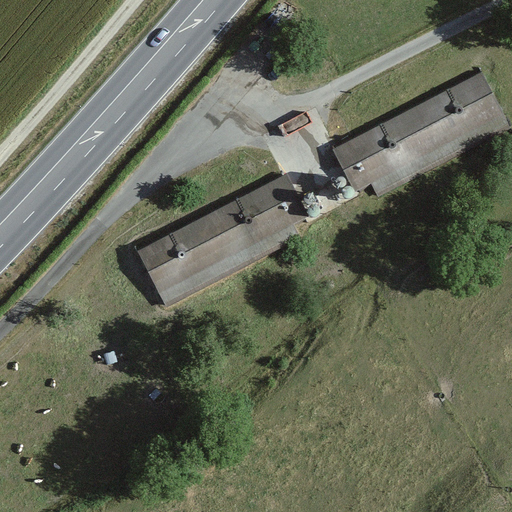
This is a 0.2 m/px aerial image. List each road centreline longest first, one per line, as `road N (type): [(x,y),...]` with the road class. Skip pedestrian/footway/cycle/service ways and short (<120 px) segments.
road 1 (unclassified): [(511,0),(154,181),(101,223),(0,331)]
road 2 (primary): [(213,0),(0,236)]
road 3 (track): [(0,154),(135,0)]
